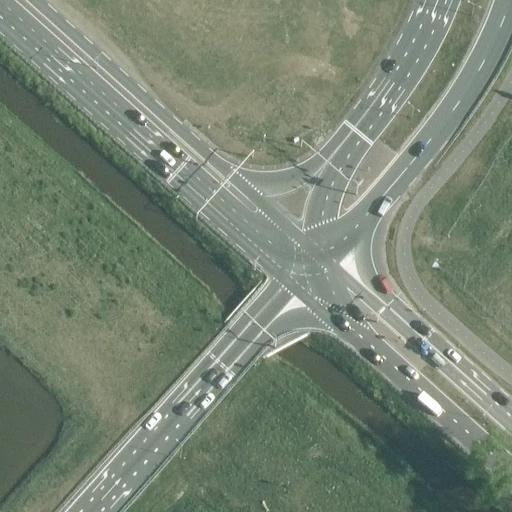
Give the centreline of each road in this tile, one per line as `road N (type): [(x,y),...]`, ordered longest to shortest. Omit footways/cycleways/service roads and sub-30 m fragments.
road 1 (secondary): [(0,9),(296,282)]
road 2 (secondary): [(327,260),(458,103),(492,50),(510,0)]
road 3 (motorway): [(96,511),(296,282)]
road 4 (secondary): [(296,282),(511,476)]
road 5 (secondary): [(239,182),(31,0)]
road 6 (secondary): [(511,422),(327,260)]
road 7 (secondary): [(439,0),(396,81),(351,141)]
road 8 (secondary): [(351,141),(289,181),(239,182)]
